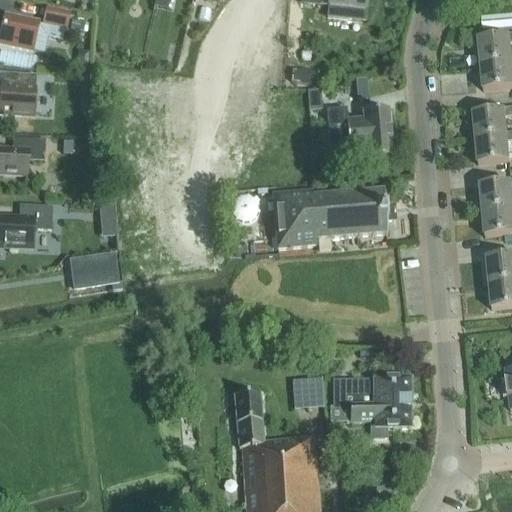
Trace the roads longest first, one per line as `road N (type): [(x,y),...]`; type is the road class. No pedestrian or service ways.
road 1 (tertiary): [(449,464),(418,62),(442,0)]
road 2 (residential): [(249,0),(216,79),(196,171),(204,240)]
